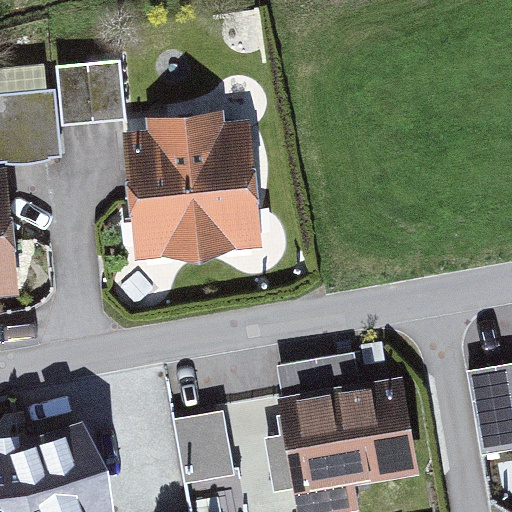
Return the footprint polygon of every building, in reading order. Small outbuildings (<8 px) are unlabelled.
[(59,51),(62,110),(127,107),(124,48),(59,51)] [(0,141),(1,149),(59,141),(52,90),(0,96),(0,141)] [(136,128),(139,232),(267,228),(263,124),(136,128)] [(0,172),(0,276),(19,276),(16,172),(0,172)] [(290,408),(307,511),(421,493),(405,390),(290,408)] [(196,511),(202,511),(244,503),(221,395),(175,405),(196,511)] [(105,511),(83,434),(0,458),(0,511),(105,511)]
